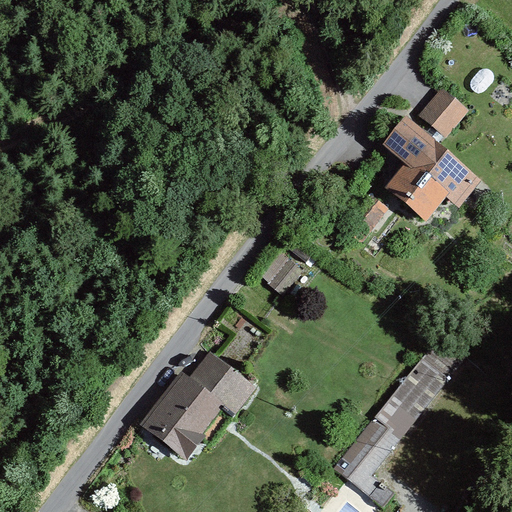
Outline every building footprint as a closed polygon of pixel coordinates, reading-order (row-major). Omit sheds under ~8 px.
[(468,123),(442,100),(415,129),(441,152),(468,123)] [(382,165),(401,180),(379,209),(425,244),(443,221),(454,230),(479,197),(403,138),(382,165)] [(288,270),(268,294),(282,306),(303,283),(288,270)] [(420,354),(337,469),(365,490),(448,375),(420,354)] [(178,379),(139,429),(184,464),(222,415),(237,426),(259,397),(209,359),(188,386),(178,379)]
